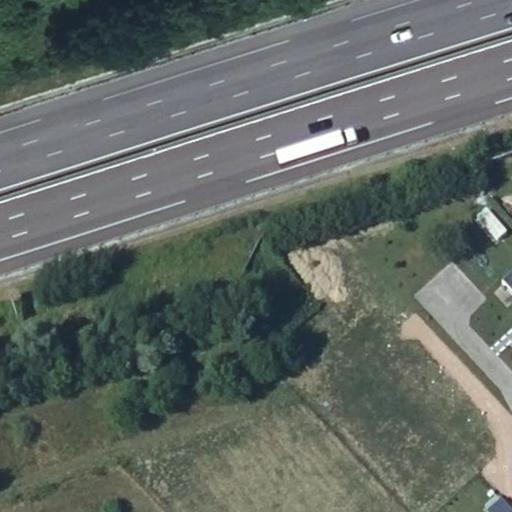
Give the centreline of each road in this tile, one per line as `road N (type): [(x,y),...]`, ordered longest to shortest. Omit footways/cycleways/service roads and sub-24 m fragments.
road 1 (motorway): [(0,235),(511,69)]
road 2 (motorway): [(511,0),(0,165)]
